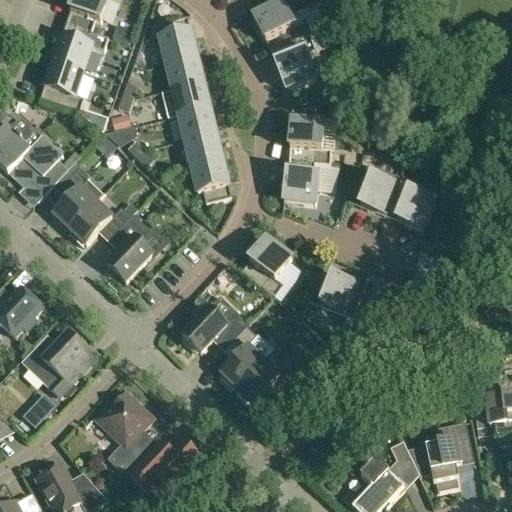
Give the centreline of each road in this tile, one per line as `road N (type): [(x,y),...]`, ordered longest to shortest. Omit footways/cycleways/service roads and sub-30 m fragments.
road 1 (track): [(211,511),(511,306)]
road 2 (residential): [(311,511),(137,344)]
road 3 (residential): [(250,213),(266,142),(262,97),(225,27),(195,0)]
road 4 (residential): [(0,480),(56,444),(137,344)]
road 5 (residential): [(137,344),(0,215)]
road 6 (residential): [(137,344),(250,213)]
road 7 (residential): [(391,261),(250,213)]
